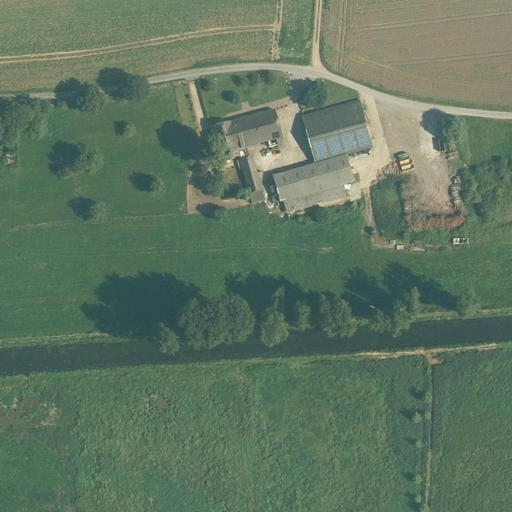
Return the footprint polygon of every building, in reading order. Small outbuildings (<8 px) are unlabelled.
[(359,102),(325,112),(323,112),(305,117),(303,118),(304,119),(316,162),(315,162),(316,163),(317,163),(317,162),(372,147),(372,148),(373,147),(373,146),(372,146),(361,103),(361,102),(359,102)] [(274,110),(229,122),(237,153),(245,151),(244,148),(275,139),(281,137),(274,110)] [(229,122),(210,128),(219,162),(220,162),(238,157),(237,153),(229,122)] [(245,151),(237,153),(238,157),(239,159),(247,157),(245,151)] [(247,157),(239,159),(241,167),(249,195),(261,191),(264,190),(254,155),(247,157)] [(347,156),(272,177),(279,202),(343,185),(355,182),(347,156)] [(238,157),(220,162),(223,172),(241,167),(239,159),(238,157)] [(396,174),(406,172),(404,161),(394,163),(396,174)] [(343,185),(283,201),(286,214),(347,197),(343,185)] [(261,191),(249,195),(251,205),(264,201),(261,191)]
